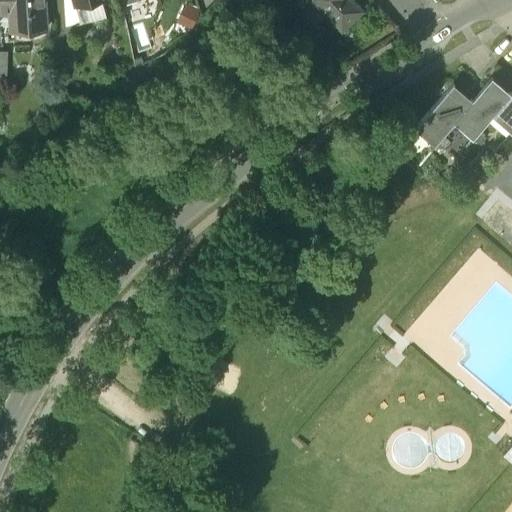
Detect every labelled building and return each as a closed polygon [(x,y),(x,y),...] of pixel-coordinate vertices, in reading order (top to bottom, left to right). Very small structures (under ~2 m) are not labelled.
[(8,0),(0,0),(0,14),(10,13),(8,0)] [(43,0),(8,0),(10,13),(11,28),(46,25),(43,0)] [(75,1),(74,0),(59,0),(54,1),(55,29),(80,22),(75,1)] [(74,0),(75,1),(76,1),(79,9),(103,2),(102,0),(74,0)] [(313,0),(342,29),(362,10),(352,0),(313,0)] [(472,100),(453,122),(472,139),(492,116),(510,94),(491,77),(472,100)] [(453,84),(415,129),(434,145),(453,122),(472,100),(453,84)] [(511,91),(492,116),(511,132),(511,130),(511,91)]
